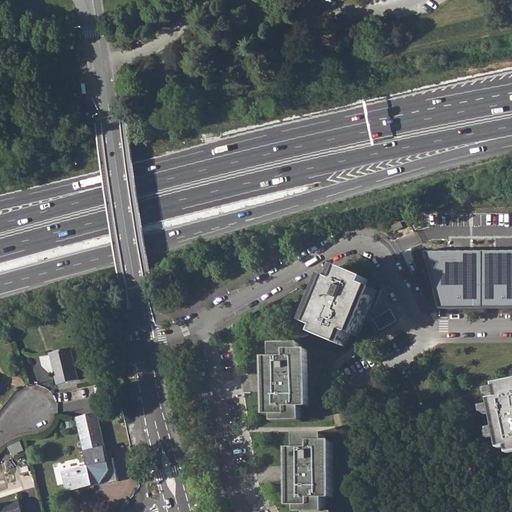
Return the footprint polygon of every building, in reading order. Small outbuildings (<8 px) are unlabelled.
[(446,309),(511,308),(511,263),(439,260),(446,309)] [(309,338),(335,349),(340,337),(347,340),(370,288),(364,286),(367,280),(341,268),(336,280),(329,278),(305,328),(312,331),(309,338)] [(381,330),(398,320),(392,309),(374,319),(381,330)] [(274,415),(274,422),(302,421),(302,407),(309,407),(307,351),(299,351),(299,344),(272,345),(272,359),(265,359),(266,415),(274,415)] [(50,353),(57,384),(79,380),(72,349),(50,353)] [(511,455),(511,383),(498,387),(501,399),(493,401),(506,457),(511,455)] [(67,492),(102,484),(102,486),(119,482),(114,459),(108,460),(98,413),(77,417),(89,466),(63,472),(67,492)] [(325,511),(326,503),(333,503),(332,445),(324,445),(324,439),(296,439),(296,453),(290,453),(291,510),(297,510),(297,511),(325,511)] [(0,505),(0,511),(21,511),(19,500),(0,505)]
